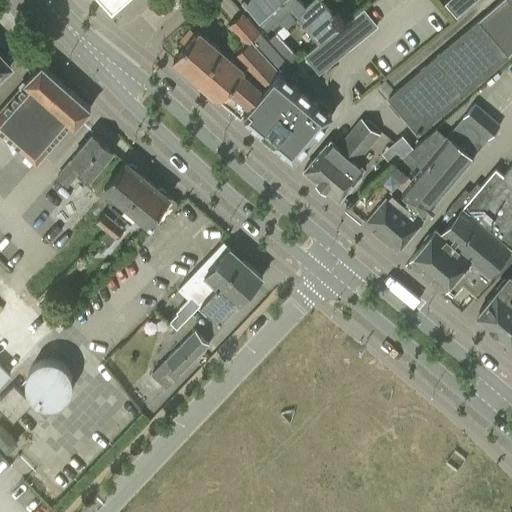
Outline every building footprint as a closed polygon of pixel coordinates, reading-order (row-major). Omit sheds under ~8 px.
[(287,24),(294,17),(319,45),(341,25),(319,0),(312,0),(305,7),(298,0),(245,0),(268,25),(279,15),(287,24)] [(511,0),(502,0),(388,99),(418,133),(511,50),(511,0)] [(461,0),(451,0),(444,7),(456,20),(469,8),(461,0)] [(226,51),(200,80),(219,97),(276,31),(267,40),(242,12),(227,26),(245,44),(232,56),(226,51)] [(185,44),(173,58),(189,71),(199,59),(195,55),(210,38),(199,28),(195,32),(190,27),(180,39),(185,44)] [(299,57),(276,31),(219,97),(240,115),(243,112),(278,71),(283,73),(299,57)] [(349,49),(335,31),(304,57),(319,74),(349,49)] [(199,59),(189,71),(200,80),(226,51),(210,38),(195,55),(199,59)] [(0,75),(10,67),(7,64),(8,60),(2,53),(0,53),(0,75)] [(20,86),(21,87),(0,110),(0,132),(20,150),(36,164),(71,124),(74,127),(78,122),(91,109),(41,64),(24,83),(23,82),(20,86)] [(278,71),(243,112),(247,116),(244,119),(293,161),(331,116),(305,94),(310,88),(307,86),(311,80),(305,75),(296,86),(282,74),(283,73),(278,71)] [(432,204),(500,124),(475,103),(448,135),(448,134),(446,136),(437,127),(346,204),(397,247),(428,210),(431,212),(435,207),(432,204)] [(304,169),(321,183),(373,122),(367,117),(365,121),(361,117),(338,144),(330,138),(304,169)] [(379,127),(373,122),(321,183),(338,198),(351,183),(355,184),(361,177),(360,174),(363,170),(362,169),(365,166),(358,160),(380,134),(376,130),(379,127)] [(91,176),(112,151),(92,134),(56,176),(67,185),(74,176),(81,168),(91,176)] [(394,142),(405,154),(413,147),(402,135),(394,142)] [(108,203),(118,211),(146,179),(138,172),(138,168),(132,163),(128,164),(125,161),(102,188),(113,197),(108,203)] [(465,189),(445,212),(452,218),(441,231),(437,227),(432,232),(429,232),(424,238),(424,242),(411,258),(453,294),(465,280),(480,293),(511,259),(511,162),(503,173),(495,167),(480,185),(477,182),(468,192),(465,189)] [(153,185),(146,179),(118,211),(129,220),(135,213),(146,223),(168,197),(164,194),(164,190),(157,184),(153,185)] [(104,228),(113,218),(102,209),(94,219),(104,228)] [(113,218),(104,228),(115,236),(123,226),(113,218)] [(176,326),(198,303),(201,305),(243,259),(223,241),(179,290),(187,296),(175,310),(176,311),(168,320),(176,326)] [(262,276),(243,259),(201,305),(219,322),(236,303),(237,304),(262,276)] [(511,274),(510,273),(507,277),(504,274),(495,286),(497,288),(479,310),(479,316),(508,340),(511,339),(511,274)] [(0,382),(10,372),(49,332),(0,283),(0,382)] [(48,298),(56,305),(65,295),(58,288),(48,298)] [(194,328),(152,373),(165,386),(208,341),(194,328)] [(30,370),(26,376),(25,384),(28,396),(34,403),(44,408),(54,407),(61,404),(68,397),(72,385),(68,372),(61,365),(49,361),(37,364),(30,370)] [(14,384),(0,398),(0,409),(13,422),(32,403),(14,384)] [(1,425),(0,425),(0,441),(7,450),(11,446),(16,442),(5,429),(1,425)]
